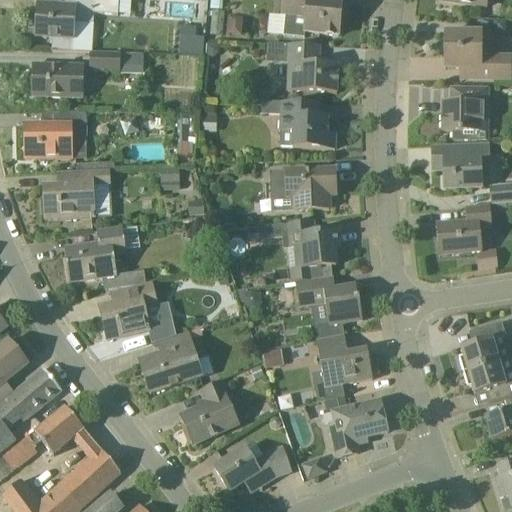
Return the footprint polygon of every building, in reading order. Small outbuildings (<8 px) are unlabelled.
[(119,0),(55,0),(55,7),(38,6),(36,38),(74,40),(75,24),(94,25),(95,15),(119,16),(119,0)] [(222,12),(222,0),(210,0),(210,11),(222,12)] [(304,40),(305,34),(339,37),(342,7),(326,5),(326,0),(284,0),(283,16),(285,16),(283,38),(304,40)] [(438,0),(438,3),(485,10),(486,0),(438,0)] [(195,29),(179,28),(177,56),(202,58),(204,39),(195,39),(195,29)] [(481,57),(481,34),(445,34),(445,70),(473,71),(473,83),(510,83),(510,57),(481,57)] [(220,47),(207,45),(206,58),(213,59),(219,54),(220,47)] [(319,48),(269,46),(268,62),(288,62),(287,93),(337,95),(338,66),(319,65),(319,48)] [(141,76),(142,58),(92,55),(91,73),(141,76)] [(34,67),(33,100),(82,102),(83,69),(34,67)] [(487,139),(487,91),(452,91),(452,104),(443,104),(443,133),(454,133),(454,139),(487,139)] [(294,133),(293,149),(335,150),(335,144),(327,144),(328,120),(318,119),(318,105),(262,103),(261,117),(281,118),(280,132),(294,133)] [(43,128),(25,128),(25,162),(71,162),(71,141),(86,141),(86,114),(43,114),(43,128)] [(191,117),(176,117),(176,168),(191,168),(191,117)] [(199,134),(216,134),(216,118),(199,118),(199,134)] [(125,137),(139,133),(136,119),(121,123),(125,137)] [(489,159),(487,145),(431,149),(433,168),(443,167),(445,193),(482,190),(480,160),(489,159)] [(161,194),(180,193),(179,171),(160,172),(161,194)] [(294,212),(328,211),(328,197),(335,197),(334,172),(302,174),(302,176),(286,177),(287,199),(293,199),(294,212)] [(75,187),(44,188),(45,222),(95,220),(93,187),(110,186),(109,173),(75,174),(75,187)] [(511,205),(511,185),(490,188),(492,207),(511,205)] [(188,218),(204,216),(203,203),(187,204),(188,218)] [(466,223),(436,226),(439,258),(476,254),(482,254),(481,252),(479,230),(491,229),(489,207),(465,209),(466,223)] [(228,210),(215,213),(218,229),(232,226),(228,210)] [(195,234),(200,237),(206,234),(208,229),(206,224),(201,221),(195,223),(192,229),(195,234)] [(333,278),(332,268),(335,267),(333,249),(337,248),(336,234),(314,236),(312,223),(262,229),(264,243),(282,241),(284,254),(287,254),(289,272),(290,283),(333,278)] [(99,247),(65,251),(69,285),(116,279),(114,257),(126,255),(123,231),(97,235),(99,247)] [(482,254),(476,254),(478,270),(498,267),(496,250),(481,252),(482,254)] [(225,271),(216,273),(219,287),(229,285),(225,271)] [(144,273),(130,275),(131,288),(146,286),(144,273)] [(312,308),(317,342),(345,337),(342,324),(361,321),(358,299),(354,300),(353,289),(334,292),(332,279),(294,284),(298,310),(312,308)] [(126,303),(99,310),(107,343),(149,332),(144,311),(156,308),(150,285),(123,292),(126,303)] [(247,292),(238,293),(241,304),(244,304),(244,307),(253,311),(251,292),(249,294),(247,292)] [(463,374),(511,360),(505,338),(506,337),(502,324),(477,331),(480,343),(460,349),(463,358),(459,359),(463,374)] [(163,357),(140,364),(150,396),(202,379),(188,336),(160,345),(163,357)] [(317,406),(330,403),(344,400),(342,387),(373,381),(368,351),(348,355),(345,337),(317,342),(323,375),(312,377),(317,406)] [(0,386),(27,366),(8,342),(0,348),(0,386)] [(280,352),(263,355),(266,371),(283,367),(280,352)] [(511,361),(511,360),(463,374),(468,389),(472,388),(474,396),(494,390),(498,402),(511,397),(511,361)] [(260,368),(251,372),(255,381),(263,377),(260,368)] [(61,393),(43,370),(0,405),(0,454),(15,443),(3,428),(25,410),(31,417),(61,393)] [(206,406),(181,419),(194,447),(238,426),(232,413),(235,411),(221,382),(200,392),(206,406)] [(493,444),(511,437),(511,398),(504,401),(508,412),(485,420),(493,444)] [(380,404),(347,411),(344,400),(330,403),(337,434),(332,435),(338,461),(359,455),(356,442),(387,434),(380,404)] [(85,432),(65,409),(0,462),(0,484),(44,448),(53,459),(85,432)] [(247,449),(214,470),(229,494),(244,485),(249,492),(257,487),(260,490),(276,479),(277,481),(291,476),(283,451),(269,456),(269,457),(257,465),(247,449)] [(120,476),(101,451),(82,469),(37,506),(19,481),(1,495),(12,511),(78,511),(80,510),(120,476)] [(303,466),(308,480),(327,472),(322,459),(303,466)] [(511,465),(497,470),(500,481),(495,483),(500,500),(511,496),(511,465)] [(121,511),(122,511),(110,498),(92,511),(121,511)]
